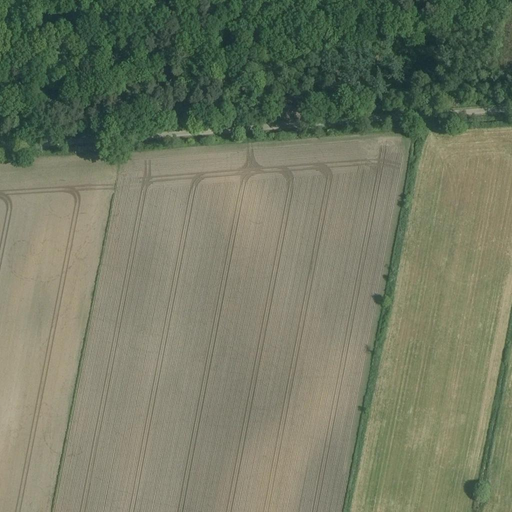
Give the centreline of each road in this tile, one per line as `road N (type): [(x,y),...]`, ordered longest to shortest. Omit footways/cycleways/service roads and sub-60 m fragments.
road 1 (unclassified): [(511,109),(0,146)]
road 2 (track): [(319,122),(331,0)]
